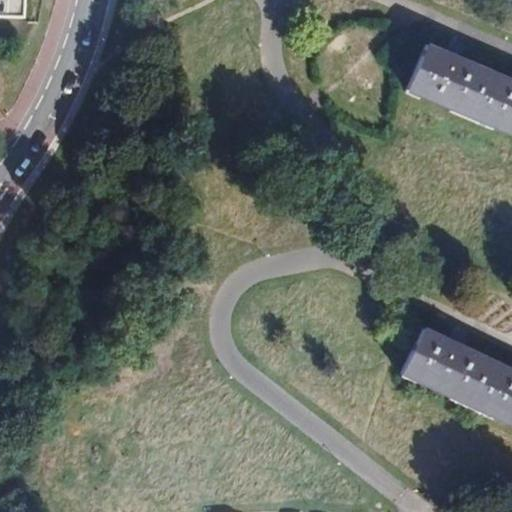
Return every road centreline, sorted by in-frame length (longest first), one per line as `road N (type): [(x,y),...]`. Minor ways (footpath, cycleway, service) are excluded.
road 1 (residential): [(86,0),(58,87),(0,181)]
road 2 (track): [(511,345),(335,258)]
